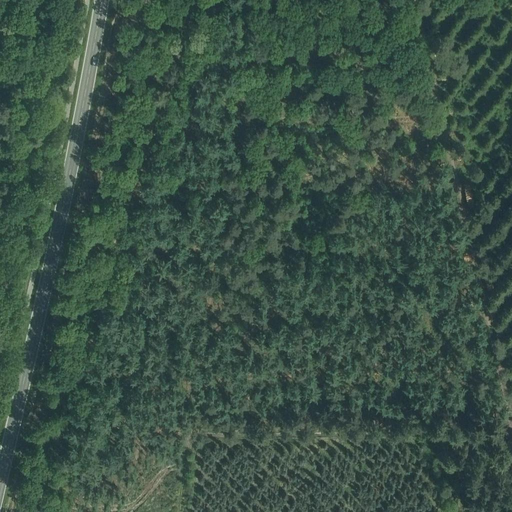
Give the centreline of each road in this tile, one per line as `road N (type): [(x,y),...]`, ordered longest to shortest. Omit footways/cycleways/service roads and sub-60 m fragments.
road 1 (secondary): [(0,489),(102,0)]
road 2 (track): [(191,441),(245,0)]
road 3 (track): [(511,420),(414,0)]
road 4 (track): [(511,434),(191,441),(181,511)]
